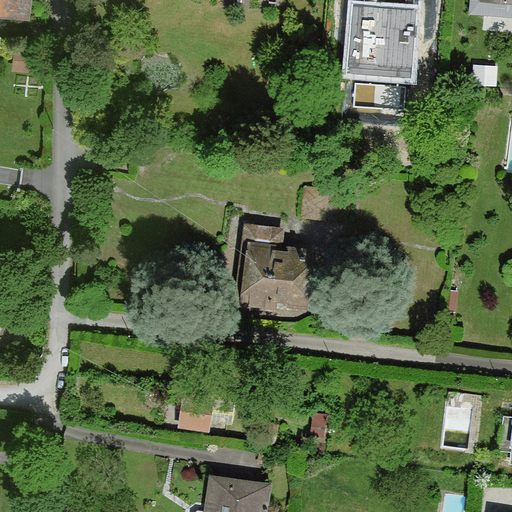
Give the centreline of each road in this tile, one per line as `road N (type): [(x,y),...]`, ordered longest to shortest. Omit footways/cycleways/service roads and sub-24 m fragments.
road 1 (residential): [(61,315),(511,367)]
road 2 (residential): [(61,315),(63,0)]
road 3 (residential): [(0,395),(36,394),(47,382),(61,315)]
